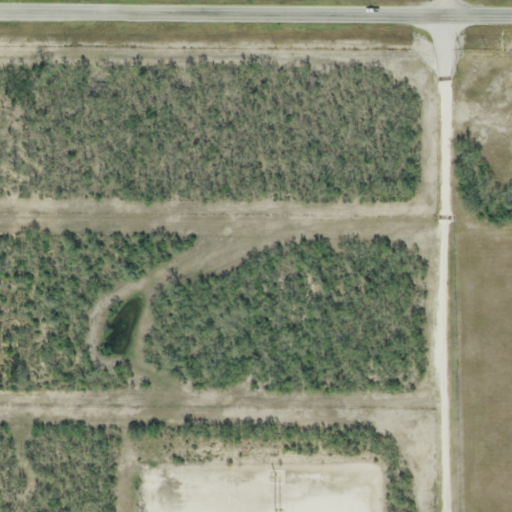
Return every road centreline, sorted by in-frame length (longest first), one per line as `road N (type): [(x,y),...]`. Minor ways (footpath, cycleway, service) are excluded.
road 1 (secondary): [(511,22),(0,14)]
road 2 (residential): [(429,511),(431,21)]
